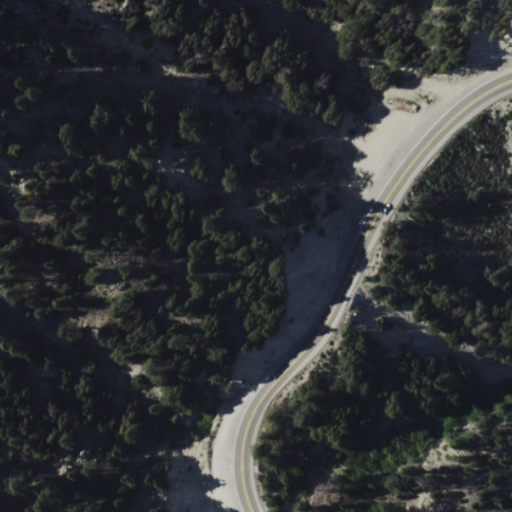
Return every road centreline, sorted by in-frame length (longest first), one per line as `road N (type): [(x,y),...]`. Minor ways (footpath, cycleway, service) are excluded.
road 1 (primary): [(347,270),(399,167),(442,124)]
road 2 (primary): [(261,391),(302,348),(347,270)]
road 3 (primary): [(247,511),(235,463),(261,391)]
